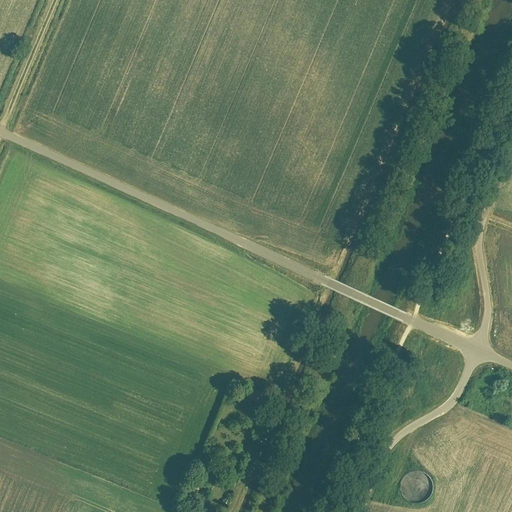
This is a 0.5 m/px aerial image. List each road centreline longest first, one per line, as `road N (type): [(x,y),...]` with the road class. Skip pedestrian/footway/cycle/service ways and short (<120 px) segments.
road 1 (track): [(511,156),(483,225),(486,324),(456,398),(389,447),(362,511)]
road 2 (residential): [(326,284),(0,131)]
road 3 (track): [(0,131),(55,0)]
